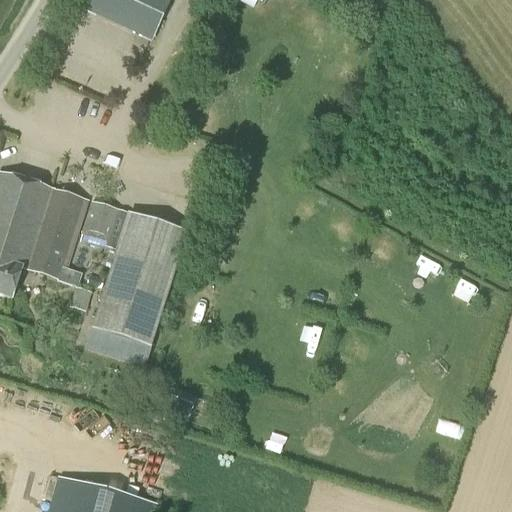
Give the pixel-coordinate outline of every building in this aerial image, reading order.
[(176,5),(166,0),(84,0),(77,15),(152,52),(176,5)] [(303,16),(296,32),(318,41),(324,24),(303,16)] [(339,67),(339,83),(354,83),(354,68),(339,67)] [(51,281),(77,203),(47,193),(48,192),(0,176),(0,298),(11,302),(21,272),(51,281)] [(109,240),(112,231),(113,226),(117,213),(92,206),(84,233),(109,240)] [(150,349),(187,234),(128,215),(92,331),(150,349)] [(85,315),(91,295),(76,291),(70,310),(85,315)] [(189,419),(197,400),(174,391),(167,410),(189,419)] [(203,419),(210,401),(199,397),(192,414),(203,419)] [(458,445),(462,427),(445,423),(441,441),(458,445)] [(155,511),(157,507),(58,480),(48,511),(155,511)]
